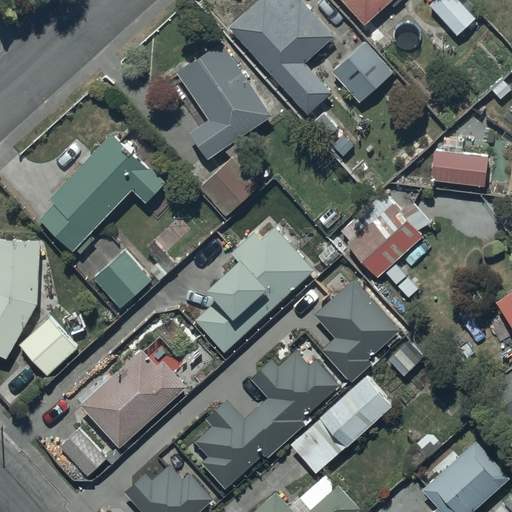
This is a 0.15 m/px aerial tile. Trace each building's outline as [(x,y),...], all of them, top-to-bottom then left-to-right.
[(269,0),(258,0),(229,26),(308,115),(333,92),(307,62),(335,36),(303,0),(284,17),(269,0)] [(342,0),(365,25),(393,0),(342,0)] [(461,0),(435,0),(431,5),(458,35),(478,18),(461,0)] [(396,74),(367,41),(332,71),(361,104),(396,74)] [(222,42),(178,73),(210,120),(191,133),(209,159),(272,115),(222,42)] [(340,129),(324,111),(309,124),(325,142),(340,129)] [(166,183),(113,134),(51,198),(56,203),(40,220),(75,252),(77,249),(82,254),(96,239),(91,234),(133,190),(147,203),(166,183)] [(489,156),(436,149),(432,180),(486,187),(489,156)] [(260,185),(233,157),(200,187),(227,216),(260,185)] [(384,191),(342,230),(351,240),(347,243),(379,278),(436,226),(414,202),(404,212),(384,191)] [(270,219),(233,252),(241,262),(210,290),(219,300),(197,320),(226,352),(316,270),(270,219)] [(0,355),(7,360),(38,305),(40,240),(0,239),(0,355)] [(153,279),(126,249),(95,278),(121,307),(153,279)] [(401,328),(355,279),(316,316),(337,338),(323,351),(352,382),(373,362),(369,358),(401,328)] [(511,292),(498,302),(511,323),(511,292)] [(52,316),(20,344),(48,375),(80,346),(52,316)] [(142,348),(81,406),(121,448),(186,386),(163,361),(158,365),(142,348)] [(209,456),(203,462),(226,488),(265,454),(268,457),(306,424),(302,420),(342,385),(319,359),(312,365),(299,350),(281,366),(275,359),(253,378),(269,397),(246,418),(230,400),(208,420),(213,426),(196,441),(209,456)] [(508,428),(511,425),(511,373),(484,392),(508,428)] [(394,404),(367,375),(292,445),(319,474),(394,404)] [(109,458),(81,428),(60,447),(89,477),(109,458)] [(473,511),(511,477),(478,440),(422,490),(439,509),(435,511),(473,511)] [(126,493),(144,511),(142,511),(202,511),(217,497),(193,473),(186,480),(171,465),(156,480),(148,472),(126,493)] [(290,507),(277,492),(255,511),(356,511),(362,508),(340,483),(337,486),(327,474),(290,507)]
